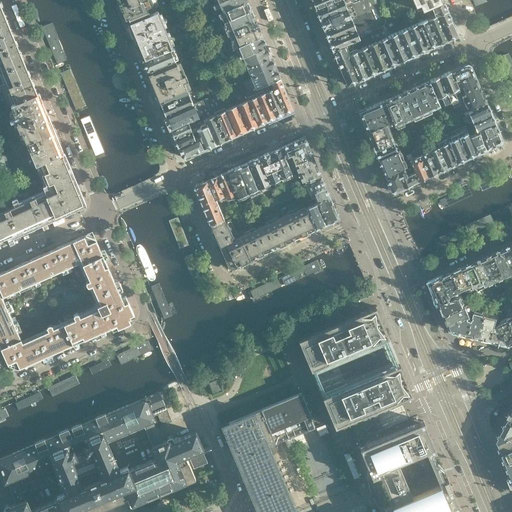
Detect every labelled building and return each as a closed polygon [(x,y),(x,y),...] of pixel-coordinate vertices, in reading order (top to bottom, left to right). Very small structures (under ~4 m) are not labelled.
[(117,0),(127,23),(149,14),(143,0),(117,0)] [(219,1),(220,0),(207,0),(208,0),(197,5),(194,0),(188,0),(182,3),(188,16),(212,6),(219,3),(219,2),(219,1)] [(222,10),(245,0),(220,0),(219,1),(219,2),(219,3),(212,6),(214,9),(221,6),(222,10)] [(226,19),(250,8),(246,0),(245,0),(222,10),(217,13),(219,17),(224,15),(226,19)] [(346,7),(350,5),(347,0),(333,0),(315,8),(319,18),(346,7)] [(380,4),(377,0),(364,0),(368,9),(380,4)] [(442,0),(411,0),(416,12),(432,5),(442,1),(442,0)] [(447,10),(443,1),(442,1),(432,5),(436,15),(447,10)] [(0,108),(10,104),(11,105),(37,94),(1,6),(0,4),(0,108)] [(384,14),(380,6),(376,8),(379,16),(384,14)] [(324,28),(351,16),(346,7),(319,18),(324,28)] [(224,30),(254,17),(250,8),(226,19),(228,23),(222,25),(224,30)] [(158,10),(149,14),(127,23),(142,60),(169,48),(173,46),(158,10)] [(328,39),(355,28),(371,21),(367,10),(351,16),(324,28),(328,39)] [(457,35),(451,20),(447,10),(436,15),(428,18),(438,43),(440,42),(440,43),(440,42),(444,41),(444,40),(446,40),(447,40),(447,39),(450,38),(454,36),(457,35)] [(234,36),(258,26),(254,17),(224,30),(226,34),(231,32),(234,36)] [(438,43),(428,18),(418,23),(428,48),(437,43),(437,44),(438,43)] [(41,27),(58,65),(68,61),(51,23),(41,27)] [(428,48),(418,23),(408,27),(418,52),(428,48)] [(232,48),(234,47),(261,35),(258,26),(234,36),(235,40),(229,42),(232,48)] [(373,31),(371,26),(363,29),(365,35),(373,31)] [(418,52),(408,27),(397,32),(408,57),(418,52)] [(346,43),(359,37),(355,28),(328,39),(332,49),(346,43)] [(408,57),(397,32),(387,36),(398,61),(408,57)] [(242,56),(266,45),(261,35),(234,47),(238,57),(242,56)] [(398,61),(387,36),(378,41),(388,66),(398,61)] [(388,66),(378,41),(367,45),(378,70),(388,66)] [(350,53),(346,43),(332,49),(337,59),(347,54),(350,53)] [(246,66),(270,55),(266,45),(242,56),(246,66)] [(378,70),(367,45),(357,50),(368,75),(378,70)] [(174,60),(169,48),(142,60),(147,71),(174,60)] [(357,50),(350,53),(347,54),(352,66),(358,79),(368,75),(357,50)] [(511,58),(509,52),(501,55),(511,80),(511,58)] [(352,66),(347,54),(337,59),(342,71),(352,66)] [(275,66),(270,55),(246,66),(251,77),(275,66)] [(188,92),(183,81),(187,79),(185,74),(181,75),(174,60),(147,71),(160,104),(187,92),(188,92)] [(474,74),(470,65),(470,64),(467,63),(453,69),(452,70),(451,70),(450,71),(455,82),(474,74)] [(270,81),(279,77),(275,66),(251,77),(249,78),(251,84),(254,83),(256,87),(270,81)] [(358,79),(352,66),(342,71),(347,84),(358,79)] [(71,68),(60,72),(76,112),(87,108),(71,68)] [(458,88),(455,82),(450,71),(439,76),(450,100),(456,97),(453,90),(458,88)] [(478,84),(474,74),(455,82),(458,88),(461,87),(463,90),(478,84)] [(450,100),(439,76),(429,80),(437,98),(441,96),(444,103),(450,100)] [(284,112),(277,96),(286,92),(279,77),(270,81),(273,86),(264,90),(275,116),(284,112)] [(437,98),(429,80),(419,84),(430,109),(440,105),(437,98)] [(220,92),(215,81),(205,85),(210,96),(220,92)] [(430,109),(419,84),(411,88),(421,113),(430,109)] [(482,93),(478,84),(463,90),(464,94),(461,95),(464,101),(482,93)] [(421,113),(411,88),(402,92),(412,117),(421,113)] [(275,116),(264,90),(255,94),(266,120),(275,116)] [(193,104),(187,92),(160,104),(165,115),(193,104)] [(292,109),(286,92),(277,96),(284,112),(292,109)] [(412,117),(402,92),(393,96),(403,121),(412,117)] [(486,103),(482,93),(464,101),(466,107),(469,106),(471,109),(486,103)] [(48,119),(37,94),(11,105),(18,122),(16,123),(19,131),(21,130),(48,119)] [(266,120),(255,94),(246,98),(258,124),(266,120)] [(403,121),(393,96),(384,100),(388,112),(392,120),(394,125),(403,121)] [(202,115),(201,112),(224,102),(222,97),(210,103),(207,97),(193,104),(165,115),(171,128),(188,121),(202,115)] [(258,124),(246,98),(236,103),(247,129),(258,124)] [(388,112),(384,100),(371,106),(375,116),(381,113),(383,114),(388,112)] [(247,129),(236,103),(225,108),(236,134),(247,129)] [(490,113),(486,103),(471,109),(467,111),(471,121),(490,113)] [(375,116),(371,106),(359,112),(363,121),(375,116)] [(236,134),(225,108),(214,113),(225,139),(236,134)] [(390,133),(386,123),(392,120),(388,112),(383,114),(381,113),(375,116),(363,121),(371,141),(390,133)] [(89,113),(79,118),(96,155),(105,151),(89,113)] [(225,139),(214,113),(204,117),(206,124),(215,143),(225,139)] [(494,122),(490,113),(471,121),(475,130),(477,129),(494,122)] [(62,153),(48,119),(21,130),(35,164),(39,162),(62,153)] [(191,130),(188,121),(171,128),(174,137),(191,130)] [(501,138),(498,132),(498,131),(494,122),(477,129),(478,131),(486,148),(489,147),(490,147),(497,143),(500,142),(501,138)] [(215,143),(206,124),(196,128),(200,138),(204,148),(215,143)] [(476,153),(468,136),(466,132),(460,135),(457,129),(454,131),(466,157),(476,153)] [(195,139),(191,130),(174,137),(178,147),(195,139)] [(466,157),(454,131),(451,132),(454,138),(447,141),(456,162),(466,157)] [(486,148),(478,131),(468,136),(476,153),(486,148)] [(394,142),(390,133),(371,141),(375,151),(392,143),(394,142)] [(284,156),(308,145),(304,136),(280,147),(284,156)] [(204,148),(200,138),(195,139),(178,147),(182,155),(185,157),(204,148)] [(456,162),(447,141),(440,144),(438,138),(434,140),(446,167),(456,162)] [(446,167),(434,140),(431,141),(434,147),(428,150),(437,171),(446,167)] [(396,152),(392,143),(375,151),(378,159),(396,152)] [(312,155),(308,145),(284,156),(288,166),(293,163),(312,155)] [(288,166),(284,156),(280,147),(269,152),(281,178),(284,187),(295,182),(288,166)] [(437,171),(428,150),(421,153),(419,147),(416,148),(427,176),(437,171)] [(427,176),(416,148),(412,150),(415,156),(409,160),(411,164),(413,169),(414,173),(417,181),(427,176)] [(281,178),(269,152),(258,157),(269,183),(281,178)] [(402,168),(399,160),(396,152),(378,159),(385,175),(402,168)] [(74,183),(68,169),(62,153),(39,162),(52,193),(74,183)] [(321,176),(312,155),(293,163),(302,183),(304,182),(321,176)] [(269,183),(258,157),(247,161),(259,188),(269,183)] [(259,188),(247,161),(237,166),(248,192),(259,188)] [(417,181),(414,173),(406,176),(404,170),(406,169),(407,171),(413,169),(411,164),(402,168),(385,175),(391,190),(394,192),(417,181)] [(248,192),(237,166),(226,171),(238,197),(243,209),(253,204),(251,199),(248,192)] [(478,182),(483,191),(511,177),(508,168),(478,182)] [(238,197),(226,171),(216,175),(224,194),(232,214),(235,212),(230,200),(238,197)] [(224,194),(216,175),(205,180),(212,196),(213,198),(214,198),(224,194)] [(325,185),(321,176),(304,182),(308,192),(325,185)] [(212,196),(205,180),(197,184),(195,188),(201,201),(212,196)] [(82,203),(74,183),(52,193),(48,194),(57,215),(82,203)] [(329,196),(325,185),(308,192),(310,196),(313,195),(316,201),(329,196)] [(476,195),(471,185),(436,202),(441,211),(476,195)] [(57,215),(48,194),(46,195),(45,192),(20,203),(30,227),(38,223),(37,221),(46,217),(47,219),(57,215)] [(218,207),(214,198),(213,198),(212,196),(201,201),(205,212),(218,207)] [(259,202),(257,196),(251,199),(253,204),(259,202)] [(338,218),(329,196),(316,201),(326,223),(338,218)] [(316,201),(305,206),(306,207),(305,208),(315,229),(326,223),(316,201)] [(30,227),(20,203),(0,212),(0,230),(3,239),(12,235),(11,232),(21,228),(22,230),(30,227)] [(315,229),(305,208),(304,206),(296,210),(293,203),(288,206),(291,212),(283,216),(293,239),(315,229)] [(511,214),(511,204),(495,213),(499,220),(511,214)] [(223,218),(218,207),(205,212),(210,224),(223,218)] [(238,221),(250,216),(247,211),(236,216),(238,221)] [(293,239),(283,216),(275,220),(271,213),(266,216),(270,223),(261,227),(272,249),(293,239)] [(494,220),(491,214),(467,225),(471,231),(494,220)] [(235,269),(244,264),(245,263),(244,262),(251,259),(240,237),(231,218),(225,221),(223,218),(210,224),(226,261),(223,262),(224,265),(228,266),(227,267),(228,269),(230,270),(232,269),(232,267),(233,267),(234,268),(235,269)] [(272,249),(261,227),(253,231),(249,224),(244,226),(248,233),(240,237),(251,259),(272,249)] [(431,241),(436,251),(470,235),(465,225),(431,241)] [(103,255),(92,231),(63,244),(73,268),(79,266),(103,255)] [(185,235),(179,237),(185,255),(192,252),(185,235)] [(73,268),(63,244),(26,261),(37,285),(73,268)] [(136,253),(148,279),(148,280),(149,280),(150,281),(151,281),(152,282),(153,282),(153,281),(154,281),(155,281),(155,280),(156,280),(156,279),(157,278),(157,277),(157,276),(157,275),(146,250),(140,245),(136,246),(136,253)] [(511,272),(511,260),(506,247),(497,252),(507,275),(511,272)] [(507,275),(497,252),(486,256),(498,280),(507,275)] [(193,253),(184,257),(194,282),(203,278),(193,253)] [(124,302),(113,277),(103,255),(79,266),(84,277),(87,275),(89,279),(86,281),(88,286),(91,284),(99,302),(97,303),(96,306),(97,308),(79,315),(78,312),(73,315),(74,318),(63,323),(72,343),(108,327),(115,324),(117,328),(130,322),(128,317),(129,316),(133,314),(127,300),(124,302)] [(498,280),(486,256),(476,261),(487,282),(488,284),(498,280)] [(281,276),(286,286),(323,269),(318,259),(281,276)] [(37,285),(26,261),(0,272),(0,294),(1,296),(5,295),(7,298),(37,285)] [(487,282),(476,261),(466,266),(475,285),(476,287),(479,286),(487,282)] [(475,285),(466,266),(455,271),(464,290),(475,285)] [(464,290),(455,271),(443,276),(453,295),(464,290)] [(453,295),(443,276),(434,280),(433,284),(436,291),(441,303),(451,298),(450,296),(453,295)] [(247,292),(252,301),(282,286),(277,277),(247,292)] [(160,283),(150,286),(163,320),(172,316),(160,283)] [(446,315),(467,305),(462,295),(458,295),(451,298),(441,303),(446,315)] [(474,320),(477,309),(478,306),(469,304),(467,305),(446,315),(450,324),(470,315),(472,319),(474,320)] [(298,336),(334,426),(412,395),(393,349),(375,305),(298,336)] [(22,341),(13,323),(17,321),(14,317),(11,318),(6,307),(0,309),(0,347),(1,350),(22,341)] [(481,337),(488,312),(477,309),(474,320),(470,334),(481,337)] [(496,327),(498,318),(499,315),(488,312),(481,337),(492,340),(496,327)] [(470,334),(474,320),(472,319),(470,315),(450,324),(452,329),(470,334)] [(511,343),(511,321),(510,318),(500,323),(500,324),(510,344),(511,344),(511,343)] [(72,343),(63,323),(53,328),(51,324),(46,327),(48,330),(36,335),(45,355),(72,343)] [(510,344),(500,324),(496,327),(492,340),(510,344)] [(45,355),(36,335),(22,341),(1,350),(11,371),(45,355)] [(116,355),(121,364),(152,349),(148,339),(116,355)] [(89,368),(92,375),(112,366),(108,359),(89,368)] [(48,386),(53,396),(73,386),(69,376),(48,386)] [(222,390),(217,379),(208,383),(213,394),(222,390)] [(87,511),(100,506),(128,495),(132,503),(185,480),(186,481),(195,478),(191,468),(193,468),(207,463),(203,452),(201,448),(202,448),(195,431),(181,437),(179,433),(172,436),(170,435),(166,437),(166,438),(166,440),(161,442),(152,421),(155,420),(153,415),(151,411),(165,405),(161,397),(164,396),(162,391),(159,392),(159,391),(0,457),(0,472),(4,483),(7,482),(16,503),(10,505),(9,504),(8,503),(4,505),(4,506),(5,510),(0,511),(87,511)] [(15,402),(19,410),(43,399),(39,391),(15,402)] [(296,511),(271,452),(275,443),(314,426),(300,392),(294,395),(222,425),(230,446),(257,511),(296,511)] [(172,421),(167,409),(166,409),(165,405),(151,411),(153,415),(157,413),(161,425),(172,421)] [(0,409),(0,420),(10,416),(6,407),(0,409)] [(511,436),(511,421),(507,420),(497,441),(498,443),(511,436)] [(448,490),(452,489),(447,478),(444,479),(420,423),(360,448),(372,476),(384,505),(387,511),(446,511),(456,508),(448,490)] [(511,449),(511,436),(498,443),(502,455),(511,449)] [(511,449),(502,455),(511,476),(511,475),(511,449)] [(351,453),(344,456),(355,480),(362,477),(351,453)] [(314,468),(315,492),(336,491),(336,486),(341,486),(340,468),(327,468),(327,467),(314,468)]
